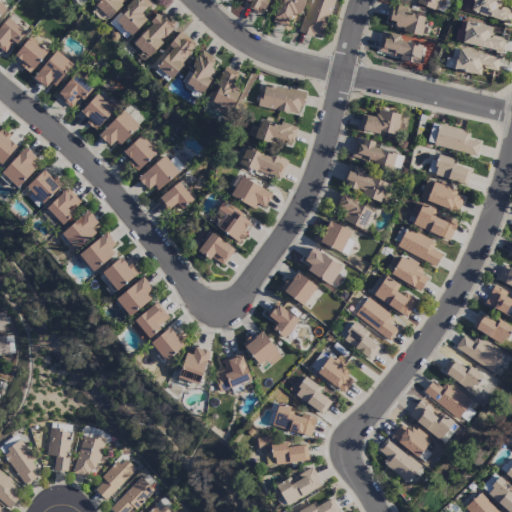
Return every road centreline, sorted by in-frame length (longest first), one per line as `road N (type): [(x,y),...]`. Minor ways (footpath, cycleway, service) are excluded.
road 1 (residential): [(511,154),(486,240),(423,343),(353,429),(345,454)]
road 2 (residential): [(195,0),(253,50),(511,113)]
road 3 (residential): [(240,300),(215,311),(194,295),(98,175),(0,85)]
road 4 (residential): [(240,300),(308,201),(363,0)]
